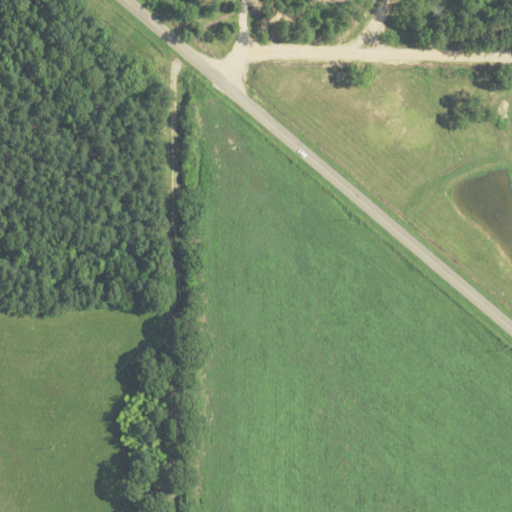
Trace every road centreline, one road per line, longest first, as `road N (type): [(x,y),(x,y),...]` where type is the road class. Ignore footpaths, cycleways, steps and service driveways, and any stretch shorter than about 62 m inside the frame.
road 1 (tertiary): [(511,329),(124,0)]
road 2 (residential): [(211,71),(292,56),(511,56)]
